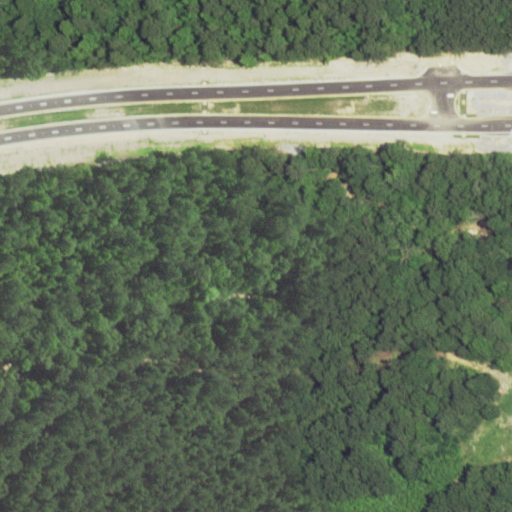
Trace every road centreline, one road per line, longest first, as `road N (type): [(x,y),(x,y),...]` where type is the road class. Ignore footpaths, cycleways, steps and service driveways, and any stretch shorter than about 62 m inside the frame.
road 1 (tertiary): [(511,78),(0,108)]
road 2 (tertiary): [(0,136),(134,121),(511,123)]
